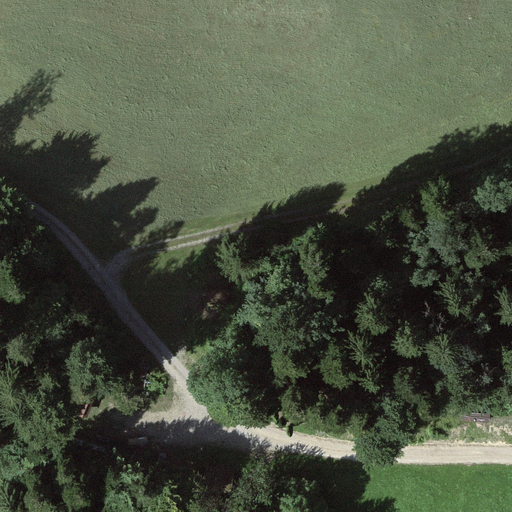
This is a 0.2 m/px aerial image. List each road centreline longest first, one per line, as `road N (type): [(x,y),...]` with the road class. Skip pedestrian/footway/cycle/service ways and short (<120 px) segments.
road 1 (track): [(511,457),(372,456),(296,446),(231,420),(85,257),(31,209),(0,194)]
road 2 (track): [(113,294),(139,258),(511,164)]
